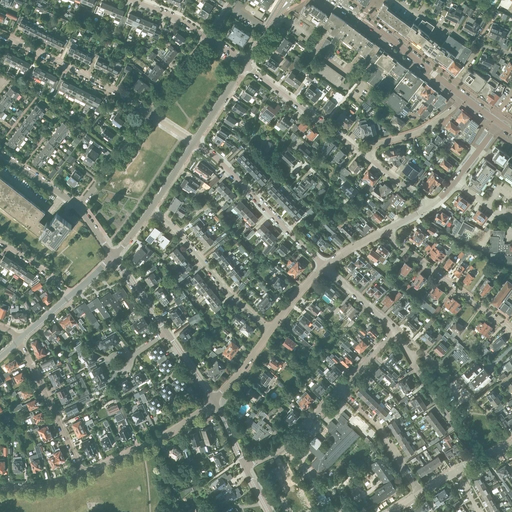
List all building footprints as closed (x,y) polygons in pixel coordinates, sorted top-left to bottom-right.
[(87,0),(86,4),(89,5),(87,10),(92,12),(95,5),(93,4),(94,0),(87,0)] [(204,0),(203,0),(202,3),(204,4),(202,7),(209,12),(212,9),(211,8),(213,6),(204,0)] [(272,0),(250,0),(250,1),(249,1),(244,8),(251,13),(251,12),(254,14),(253,14),(260,19),(261,18),(263,19),(265,16),(263,15),(265,11),(264,11),(266,9),(267,9),(272,0)] [(435,8),(434,12),(438,14),(442,7),(444,2),(440,1),(440,0),(436,0),(435,4),(437,5),(435,8)] [(511,0),(501,0),(498,5),(507,10),(511,2),(511,0)] [(105,11),(107,4),(102,2),(99,7),(96,6),(94,13),(97,14),(99,9),(102,10),(100,13),(103,14),(104,11),(105,11)] [(383,3),(376,14),(404,36),(413,23),(390,7),(390,8),(387,6),(388,6),(383,3)] [(110,14),(113,6),(107,4),(105,11),(110,14)] [(322,25),(328,17),(325,15),(324,14),(310,5),(309,5),(308,5),(307,5),(300,16),(320,29),(322,25)] [(116,16),(119,9),(113,6),(110,14),(116,16)] [(209,12),(202,7),(198,13),(198,14),(197,15),(200,17),(201,16),(205,18),(206,18),(208,15),(207,15),(209,12)] [(455,10),(456,9),(450,7),(448,10),(445,17),(451,20),(455,10)] [(120,27),(122,23),(125,17),(122,16),(124,11),(119,9),(116,16),(114,20),(120,22),(117,27),(120,28),(120,27)] [(455,10),(451,20),(456,23),(460,14),(461,12),(456,9),(455,10)] [(490,17),(494,20),(499,11),(495,9),(490,17)] [(0,21),(3,23),(7,16),(16,20),(17,16),(7,11),(5,15),(0,12),(0,21)] [(343,22),(344,20),(334,13),(332,12),(328,18),(328,17),(322,25),(325,27),(328,29),(326,32),(334,37),(344,22),(343,22)] [(127,18),(125,17),(122,23),(125,24),(125,23),(131,26),(135,16),(129,13),(127,18)] [(27,21),(22,18),(20,16),(17,22),(19,24),(17,28),(23,31),(27,21)] [(135,16),(131,26),(136,28),(137,25),(138,25),(141,18),(135,16)] [(417,16),(413,23),(404,36),(419,47),(427,37),(428,35),(417,28),(417,26),(416,25),(420,18),(417,16)] [(469,17),(466,23),(462,29),(467,33),(472,25),(475,21),(475,20),(469,17)] [(480,26),(484,28),(489,19),(485,17),(480,26)] [(143,27),(146,20),(141,18),(138,25),(137,28),(142,30),(143,27)] [(149,30),(152,22),(146,20),(143,27),(142,30),(141,31),(147,34),(148,32),(149,30)] [(422,20),(417,26),(417,28),(428,35),(434,26),(426,20),(425,22),(422,20)] [(472,25),(467,33),(473,36),(477,30),(479,26),(478,26),(479,24),(479,22),(475,20),(475,21),(472,25)] [(27,21),(23,31),(28,33),(31,27),(33,23),(30,22),(28,21),(27,21)] [(33,23),(31,27),(28,33),(33,36),(39,25),(34,22),(33,23)] [(161,32),(155,30),(157,25),(152,22),(149,30),(148,32),(153,34),(152,36),(158,39),(161,32)] [(344,22),(334,37),(331,42),(336,46),(333,50),(334,50),(334,52),(347,62),(348,62),(349,62),(350,62),(354,57),(353,56),(353,54),(356,50),(364,56),(374,43),(371,41),(367,38),(367,39),(366,38),(366,36),(364,36),(363,35),(360,32),(357,32),(357,29),(356,29),(354,27),(353,27),(353,26),(351,25),(351,24),(346,25),(346,23),(345,23),(344,22)] [(229,31),(226,36),(233,40),(237,42),(236,42),(243,47),(246,41),(245,41),(246,39),(247,39),(251,34),(244,29),(243,30),(241,28),(234,23),(231,29),(232,29),(231,31),(229,31)] [(39,25),(33,36),(39,39),(45,27),(39,24),(39,25)] [(495,38),(500,26),(496,25),(495,28),(491,26),(488,34),(490,35),(489,36),(495,38)] [(500,26),(495,38),(500,40),(501,39),(502,40),(506,32),(505,32),(506,30),(502,29),(502,28),(500,26)] [(45,27),(39,39),(44,41),(47,35),(49,31),(44,29),(45,27)] [(185,39),(177,32),(173,38),(181,44),(185,39)] [(53,37),(47,35),(44,41),(49,44),(53,37)] [(442,64),(445,67),(446,67),(462,44),(449,35),(441,47),(440,48),(433,58),(433,59),(442,64)] [(427,37),(419,47),(433,58),(440,48),(441,47),(436,42),(433,39),(433,40),(428,36),(427,37)] [(58,40),(53,37),(49,44),(55,47),(58,40)] [(67,53),(72,56),(76,49),(78,45),(75,43),(77,41),(71,38),(66,47),(69,49),(67,53)] [(285,38),(281,44),(288,49),(290,46),(292,47),(294,44),(292,43),(285,38)] [(58,40),(55,47),(60,50),(62,45),(65,47),(68,40),(65,39),(64,43),(58,40)] [(318,52),(317,52),(322,55),(326,49),(331,42),(326,39),(322,45),(318,52)] [(307,46),(299,40),(297,43),(305,49),(307,46)] [(374,43),(364,56),(369,59),(370,59),(370,58),(379,47),(374,43)] [(168,49),(166,52),(173,57),(177,52),(173,48),(174,47),(170,44),(167,48),(168,49)] [(288,49),(281,44),(276,50),(285,56),(287,53),(286,52),(288,49)] [(455,75),(462,66),(472,50),(462,44),(446,67),(449,70),(455,75)] [(370,59),(374,62),(374,61),(375,62),(383,50),(379,47),(370,58),(370,59)] [(76,49),(72,56),(78,58),(81,51),(76,49)] [(81,51),(78,58),(83,61),(88,51),(82,49),(81,51)] [(173,57),(166,52),(164,50),(159,56),(169,63),(173,57)] [(385,75),(397,60),(384,50),(362,78),(374,87),(385,75)] [(88,51),(83,61),(89,64),(91,59),(93,61),(97,54),(94,53),(93,54),(88,51)] [(9,65),(10,63),(14,55),(8,53),(6,57),(3,56),(0,62),(3,63),(4,62),(9,65)] [(99,56),(97,54),(93,61),(96,62),(94,66),(99,69),(103,62),(104,58),(99,56)] [(482,54),(479,62),(489,66),(491,67),(493,63),(494,61),(487,58),(487,56),(486,56),(487,55),(486,55),(486,54),(485,54),(484,54),(483,54),(482,54)] [(19,58),(14,55),(10,63),(16,65),(19,58)] [(278,63),(270,57),(266,63),(274,69),(278,63)] [(24,61),(19,58),(16,65),(21,68),(24,61)] [(284,62),(283,64),(288,68),(289,66),(290,65),(293,67),(295,65),(295,64),(296,63),(295,63),(293,61),(292,63),(287,59),(284,62)] [(506,67),(511,70),(511,63),(509,62),(507,65),(503,62),(504,61),(501,59),(498,63),(502,65),(502,64),(506,67)] [(338,89),(346,78),(321,60),(313,71),(338,89)] [(407,68),(397,60),(385,75),(374,87),(375,88),(376,87),(386,95),(407,68)] [(24,61),(21,68),(20,70),(25,73),(25,74),(27,75),(30,69),(28,68),(30,63),(24,61)] [(108,65),(103,62),(99,69),(105,72),(108,65)] [(160,75),(164,69),(156,63),(154,65),(155,66),(153,69),(160,75)] [(108,65),(105,72),(110,74),(113,67),(108,65)] [(132,69),(132,68),(127,65),(124,71),(130,74),(132,69)] [(33,70),(30,69),(27,75),(30,77),(30,76),(36,79),(41,69),(35,66),(33,70)] [(132,68),(132,69),(140,75),(143,72),(134,66),(132,68)] [(495,66),(493,70),(490,75),(491,75),(494,78),(499,81),(501,78),(507,81),(510,76),(503,72),(500,76),(497,74),(497,75),(495,73),(498,68),(495,66)] [(113,67),(110,74),(116,77),(118,73),(121,74),(124,68),(121,67),(119,70),(113,67)] [(160,75),(153,69),(152,69),(149,67),(147,70),(146,70),(144,72),(155,80),(160,75)] [(511,70),(506,67),(503,72),(510,76),(511,73),(511,70)] [(41,69),(36,79),(41,81),(41,80),(42,80),(46,72),(41,69)] [(392,91),(392,90),(385,98),(389,100),(386,104),(396,112),(398,114),(402,110),(403,108),(405,105),(407,102),(413,95),(419,88),(424,81),(409,69),(392,91)] [(484,78),(474,71),(472,73),(468,69),(460,79),(477,92),(486,80),(487,81),(491,75),(490,75),(488,74),(487,73),(487,74),(488,74),(484,78)] [(291,83),(297,76),(293,74),(294,72),(292,71),(286,79),(291,83)] [(51,74),(46,72),(42,80),(47,83),(51,74)] [(51,74),(47,83),(53,86),(52,88),(50,93),(52,94),(57,83),(55,82),(57,77),(51,74)] [(297,76),(291,83),(297,87),(303,79),(301,77),(302,76),(299,74),(297,76)] [(505,95),(502,93),(504,87),(505,85),(500,81),(499,81),(494,78),(491,75),(487,81),(488,81),(478,94),(493,104),(494,103),(497,105),(505,95)] [(150,87),(139,79),(133,87),(140,92),(144,87),(148,90),(150,87)] [(58,91),(59,90),(64,93),(66,90),(69,83),(63,80),(61,84),(59,83),(56,89),(58,91)] [(416,98),(415,99),(417,100),(410,109),(413,111),(415,108),(420,101),(431,87),(424,81),(419,88),(413,95),(416,98)] [(69,83),(66,90),(64,93),(69,95),(74,85),(69,83)] [(310,85),(304,93),(309,97),(315,90),(317,87),(311,83),(310,85)] [(245,89),(245,90),(253,95),(255,92),(256,92),(258,90),(249,84),(248,87),(247,86),(245,89)] [(80,88),(74,85),(69,95),(75,98),(80,88)] [(15,94),(17,92),(14,90),(11,87),(7,92),(14,97),(15,98),(17,96),(15,94)] [(315,90),(309,97),(315,101),(317,99),(320,101),(327,92),(324,89),(322,91),(317,87),(315,90)] [(427,106),(430,103),(432,100),(438,92),(431,87),(420,101),(415,108),(417,110),(423,103),(427,106)] [(80,88),(75,98),(80,101),(85,91),(80,88)] [(253,95),(245,90),(243,92),(242,92),(240,95),(241,95),(241,96),(245,99),(244,100),(247,101),(248,100),(249,101),(251,97),(254,99),(256,97),(255,97),(253,95)] [(85,91),(80,101),(86,104),(86,103),(87,101),(90,94),(85,91)] [(334,105),(337,106),(344,96),(337,91),(330,100),(329,99),(323,107),(329,112),(334,105)] [(3,96),(12,103),(14,100),(12,99),(14,97),(7,92),(3,96)] [(90,94),(87,101),(92,103),(96,96),(90,94)] [(436,109),(447,101),(447,99),(440,94),(434,101),(432,100),(430,103),(427,106),(420,116),(424,119),(425,117),(426,118),(435,107),(436,109)] [(380,95),(379,96),(382,98),(380,100),(385,104),(388,101),(380,95)] [(12,103),(3,96),(0,100),(0,101),(6,106),(9,108),(12,103)] [(96,96),(92,103),(91,106),(96,109),(95,111),(99,113),(102,108),(101,108),(102,106),(99,104),(101,99),(96,96)] [(364,101),(359,98),(355,103),(360,106),(364,101)] [(248,110),(245,108),(236,102),(232,108),(240,114),(242,116),(243,115),(245,113),(246,114),(248,110)] [(362,104),(360,107),(365,111),(367,108),(369,106),(365,102),(364,102),(362,104)] [(420,116),(427,106),(423,103),(417,110),(416,113),(420,116)] [(39,106),(37,104),(33,109),(42,116),(44,113),(42,111),(43,110),(43,109),(45,107),(41,104),(39,106)] [(263,113),(261,116),(268,121),(270,119),(271,119),(280,107),(277,105),(274,109),(269,105),(268,106),(266,104),(262,110),(263,112),(263,113)] [(392,117),(392,118),(390,121),(396,125),(394,127),(398,130),(404,122),(401,119),(402,117),(403,118),(408,112),(403,108),(402,110),(398,114),(396,112),(394,114),(392,117)] [(462,130),(471,118),(458,108),(450,119),(452,121),(451,121),(453,123),(457,125),(461,128),(460,129),(462,130)] [(42,116),(33,109),(30,114),(36,119),(38,121),(40,118),(41,118),(42,116)] [(342,124),(347,117),(345,115),(347,113),(344,110),(336,120),(342,124)] [(120,127),(124,122),(118,117),(122,113),(119,111),(111,120),(120,127)] [(36,119),(30,114),(26,119),(32,124),(36,119)] [(237,120),(228,115),(224,120),(233,126),(237,120)] [(295,118),(292,116),(289,121),(284,116),(282,119),(281,118),(276,123),(283,129),(285,126),(288,128),(295,118)] [(347,117),(342,124),(347,128),(353,121),(347,117)] [(100,118),(96,122),(101,126),(105,121),(100,118)] [(471,118),(462,130),(460,133),(458,135),(456,138),(464,144),(464,143),(460,140),(461,138),(470,143),(470,145),(470,143),(471,141),(471,139),(472,138),(472,137),(473,135),(474,135),(475,132),(477,130),(478,129),(477,130),(475,128),(479,124),(478,123),(471,118)] [(26,119),(22,123),(29,128),(31,130),(34,125),(32,124),(26,119)] [(242,124),(251,129),(253,126),(244,120),(242,124)] [(367,136),(367,135),(369,134),(367,123),(366,120),(359,121),(359,125),(358,125),(352,132),(360,138),(361,137),(362,137),(367,136)] [(452,137),(453,136),(456,138),(458,135),(460,133),(462,130),(460,129),(461,128),(457,125),(453,123),(451,121),(450,120),(445,126),(451,131),(449,134),(452,137)] [(302,121),(298,127),(295,124),(291,129),(294,131),(294,132),(298,127),(303,131),(308,126),(302,121)] [(63,122),(60,127),(68,133),(70,130),(68,129),(70,127),(63,122)] [(367,123),(369,134),(370,134),(370,135),(371,135),(372,135),(372,134),(376,133),(375,130),(380,129),(379,125),(377,123),(371,124),(370,122),(367,123)] [(22,123),(19,128),(25,133),(27,134),(29,131),(28,130),(29,128),(22,123)] [(56,131),(64,137),(66,135),(65,134),(66,132),(68,133),(60,127),(56,131)] [(19,128),(15,133),(23,139),(25,136),(24,135),(25,133),(19,128)] [(110,140),(114,134),(105,128),(101,133),(110,140)] [(216,134),(224,139),(227,135),(228,136),(230,133),(221,128),(219,131),(218,130),(216,133),(217,133),(216,134)] [(315,131),(314,131),(314,130),(313,131),(311,130),(306,135),(307,136),(312,140),(317,133),(317,132),(315,131)] [(65,138),(64,137),(56,131),(53,136),(59,141),(61,143),(65,138)] [(15,133),(11,138),(20,145),(24,140),(23,139),(15,133)] [(245,139),(236,133),(234,136),(243,142),(244,140),(245,139)] [(224,139),(216,134),(215,136),(214,136),(212,139),(213,139),(212,140),(217,142),(216,144),(219,146),(220,144),(220,145),(222,141),(224,143),(229,147),(229,146),(232,148),(234,145),(224,139)] [(430,142),(436,147),(441,140),(444,142),(446,138),(442,136),(441,137),(438,135),(434,140),(433,139),(432,140),(431,140),(430,141),(431,142),(430,142)] [(59,141),(53,136),(49,141),(55,146),(57,147),(59,144),(58,143),(59,141)] [(11,138),(7,143),(9,144),(16,149),(18,147),(19,148),(21,145),(20,145),(11,138)] [(457,143),(453,140),(451,142),(453,144),(450,147),(459,154),(461,150),(463,147),(461,146),(458,143),(457,143)] [(55,146),(49,141),(45,146),(53,152),(55,149),(54,148),(55,146)] [(269,154),(274,143),(268,141),(264,152),(269,154)] [(304,142),(302,144),(299,148),(304,153),(302,154),(308,160),(313,154),(307,148),(309,146),(304,142)] [(329,155),(334,148),(336,149),(337,147),(336,145),(332,142),(330,144),(329,143),(326,147),(325,146),(322,150),(324,151),(323,151),(320,155),(324,158),(327,155),(328,154),(329,155)] [(436,147),(430,142),(427,147),(426,146),(424,148),(425,149),(425,150),(430,154),(428,156),(426,154),(423,157),(428,161),(434,154),(432,152),(436,147)] [(445,151),(448,146),(443,142),(439,147),(445,151)] [(96,156),(98,154),(96,152),(98,149),(90,144),(88,147),(84,152),(85,152),(84,152),(87,154),(94,160),(95,160),(97,157),(96,156)] [(42,151),(50,157),(54,152),(53,152),(45,146),(42,151)] [(503,166),(509,156),(508,155),(505,154),(506,153),(503,152),(499,149),(498,149),(495,147),(492,151),(495,154),(492,158),(500,164),(502,165),(503,166)] [(399,148),(393,150),(397,164),(399,166),(402,163),(399,162),(398,158),(402,157),(401,152),(403,152),(402,148),(400,149),(399,148)] [(340,150),(332,160),(331,162),(333,164),(337,160),(342,164),(345,160),(343,159),(346,154),(340,150)] [(397,164),(393,150),(386,152),(384,153),(385,157),(387,156),(389,160),(392,159),(393,164),(397,168),(399,166),(397,164)] [(38,155),(44,160),(46,161),(48,159),(49,160),(51,157),(50,157),(42,151),(38,155)] [(287,154),(285,151),(280,156),(284,159),(283,160),(286,162),(286,161),(292,166),(296,162),(295,161),(297,159),(289,152),(287,154)] [(85,157),(83,160),(82,162),(85,164),(86,163),(90,166),(90,165),(91,166),(93,163),(92,162),(94,160),(87,154),(84,152),(83,155),(85,157)] [(241,163),(247,157),(243,153),(237,159),(241,163)] [(44,160),(38,155),(34,160),(35,161),(33,163),(38,167),(40,165),(42,167),(45,164),(43,162),(44,160)] [(452,165),(451,163),(452,162),(444,157),(442,156),(437,162),(439,163),(448,170),(452,165)] [(247,157),(241,163),(245,167),(251,161),(247,157)] [(269,165),(272,168),(279,160),(276,157),(269,165)] [(511,164),(508,161),(503,168),(502,167),(503,166),(502,165),(499,169),(497,167),(486,160),(474,176),(472,175),(470,178),(471,180),(468,185),(479,193),(489,180),(487,178),(493,169),(495,169),(498,171),(496,174),(498,175),(500,173),(511,181),(511,164)] [(255,165),(251,161),(245,167),(249,172),(255,165)] [(361,166),(355,161),(349,168),(355,173),(359,169),(360,170),(362,167),(361,166)] [(410,161),(409,162),(407,161),(406,163),(407,164),(402,171),(408,175),(414,166),(415,165),(410,161)] [(208,168),(200,162),(195,169),(208,178),(212,172),(208,169),(208,168)] [(260,170),(255,165),(249,172),(253,176),(260,170)] [(414,166),(408,175),(413,179),(418,172),(420,170),(420,169),(418,167),(416,167),(416,168),(414,166)] [(51,178),(57,170),(55,169),(54,168),(48,176),(51,178)] [(71,175),(79,180),(81,177),(82,174),(74,168),(72,171),(73,171),(71,175)] [(345,168),(341,173),(341,174),(346,178),(350,172),(345,168)] [(264,174),(260,170),(253,176),(258,180),(264,174)] [(367,182),(373,175),(368,171),(362,179),(360,177),(357,181),(359,182),(360,182),(361,181),(362,182),(364,181),(367,182)] [(428,177),(429,178),(435,183),(437,184),(442,178),(432,171),(428,177)] [(264,174),(258,180),(262,185),(268,178),(264,174)] [(39,219),(45,211),(0,175),(0,204),(54,247),(65,233),(68,235),(76,225),(63,215),(62,217),(59,215),(57,213),(49,222),(47,220),(44,223),(39,219)] [(79,180),(71,175),(67,181),(66,182),(69,185),(70,183),(74,186),(75,186),(77,183),(79,180)] [(373,175),(367,182),(370,185),(367,189),(371,191),(374,187),(372,186),(377,178),(373,175)] [(219,179),(217,176),(209,184),(212,186),(219,179)] [(188,181),(186,179),(181,186),(189,192),(191,188),(195,191),(197,187),(199,189),(204,182),(197,177),(194,182),(189,179),(188,181)] [(307,177),(301,183),(304,186),(307,184),(310,187),(313,184),(315,186),(317,183),(315,182),(316,182),(312,178),(311,178),(310,177),(309,178),(307,177)] [(341,185),(340,187),(351,197),(357,191),(350,185),(352,184),(345,178),(343,180),(345,182),(342,186),(341,185)] [(435,183),(429,178),(425,183),(423,181),(421,184),(431,192),(434,188),(432,187),(435,183)] [(220,192),(226,186),(222,182),(216,188),(220,192)] [(304,186),(301,183),(296,188),(305,196),(308,193),(306,191),(310,187),(307,184),(304,186)] [(271,194),(278,188),(273,184),(267,190),(271,194)] [(374,188),(374,187),(371,191),(371,192),(372,191),(382,199),(390,188),(384,184),(383,186),(380,184),(378,187),(377,185),(374,188)] [(225,196),(231,191),(226,186),(220,192),(225,196)] [(326,190),(323,187),(317,193),(321,196),(326,190)] [(282,192),(278,188),(271,194),(275,199),(282,192)] [(229,201),(235,195),(231,191),(225,196),(229,201)] [(282,192),(275,199),(280,203),(286,197),(282,192)] [(397,193),(395,195),(393,194),(388,200),(396,206),(395,207),(399,210),(402,206),(402,205),(406,200),(397,193)] [(455,201),(453,203),(459,207),(464,200),(462,198),(459,195),(457,198),(457,197),(454,200),(455,201)] [(181,200),(175,196),(168,207),(174,211),(175,210),(177,212),(175,214),(182,218),(187,210),(181,206),(184,202),(183,201),(184,201),(186,202),(188,199),(184,196),(181,200)] [(290,201),(286,197),(280,203),(284,207),(290,201)] [(362,202),(358,199),(358,198),(353,204),(357,208),(360,204),(362,202)] [(288,212),(294,206),(293,204),(295,202),(293,199),(284,208),(288,212)] [(464,200),(459,207),(464,211),(470,203),(466,201),(464,200)] [(239,211),(245,205),(241,201),(236,205),(234,203),(225,212),(227,214),(235,206),(239,211)] [(245,205),(239,211),(243,215),(249,210),(245,205)] [(298,210),(294,206),(288,212),(292,216),(298,210)] [(375,208),(372,211),(371,212),(373,213),(377,216),(376,217),(380,220),(382,220),(383,219),(382,218),(384,216),(375,208)] [(371,212),(372,211),(369,209),(364,214),(369,219),(370,218),(377,224),(380,220),(376,217),(377,216),(373,213),(371,212)] [(253,214),(249,210),(243,215),(247,220),(253,214)] [(303,214),(298,210),(292,216),(296,220),(303,214)] [(474,213),(472,216),(478,221),(483,214),(481,212),(478,210),(475,214),(474,213)] [(327,212),(324,215),(332,223),(336,219),(327,212)] [(435,217),(435,218),(437,219),(436,221),(444,226),(448,220),(446,218),(448,216),(442,212),(440,214),(438,213),(437,214),(437,213),(435,216),(435,217)] [(247,220),(246,221),(250,226),(258,219),(253,214),(247,220)] [(483,214),(478,221),(483,225),(486,222),(485,221),(488,217),(485,215),(484,215),(483,214)] [(368,231),(371,227),(366,223),(367,222),(362,217),(360,219),(363,221),(360,224),(368,231)] [(456,225),(452,234),(455,235),(461,223),(456,219),(453,222),(456,225)] [(195,232),(201,227),(197,222),(191,227),(195,232)] [(328,230),(332,234),(330,237),(332,239),(339,245),(343,240),(335,232),(336,231),(331,226),(326,222),(324,225),(328,229),(328,230)] [(353,233),(351,231),(352,229),(345,222),(343,224),(343,223),(341,225),(342,227),(345,229),(343,231),(349,237),(353,233)] [(368,231),(360,224),(357,222),(355,224),(357,227),(356,228),(364,235),(368,231),(367,231),(368,231)] [(262,235),(268,229),(263,224),(257,230),(262,235)] [(155,226),(146,239),(152,243),(156,237),(158,238),(162,240),(161,241),(159,244),(163,248),(170,239),(163,234),(163,235),(159,232),(161,231),(155,226)] [(435,230),(429,226),(426,231),(432,235),(435,230)] [(199,237),(205,232),(201,227),(195,232),(199,237)] [(414,233),(425,241),(427,239),(424,237),(426,234),(420,229),(420,228),(419,227),(418,227),(417,227),(417,228),(416,228),(415,229),(415,230),(414,231),(415,231),(414,233)] [(268,229),(262,235),(257,239),(259,241),(261,238),(263,241),(272,233),(268,229)] [(205,232),(199,237),(203,242),(211,234),(215,231),(214,230),(213,231),(213,230),(210,233),(208,230),(207,230),(205,232)] [(249,238),(255,232),(253,230),(247,236),(249,238)] [(490,260),(497,260),(497,262),(504,262),(504,264),(511,263),(511,243),(508,243),(508,244),(504,244),(504,241),(503,241),(503,237),(504,237),(504,230),(493,230),(492,236),(490,236),(489,250),(495,251),(494,253),(490,253),(490,260)] [(220,235),(214,241),(215,241),(216,243),(217,242),(222,238),(222,237),(227,234),(225,232),(221,236),(220,235)] [(272,233),(263,241),(268,245),(267,246),(268,247),(267,248),(263,253),(265,255),(276,242),(275,241),(274,241),(273,240),(276,238),(272,233)] [(425,241),(414,233),(412,235),(411,235),(410,235),(409,236),(409,237),(409,238),(418,245),(421,242),(423,244),(425,241)] [(211,234),(203,242),(207,247),(213,241),(212,239),(214,237),(211,234)] [(321,237),(318,240),(317,239),(314,237),(312,240),(313,240),(313,241),(315,243),(316,242),(324,249),(329,244),(321,237)] [(433,258),(442,247),(439,250),(435,247),(438,244),(435,241),(429,248),(431,249),(429,251),(432,253),(430,256),(433,258)] [(283,255),(288,249),(288,248),(287,249),(282,244),(277,250),(283,255)] [(382,256),(386,259),(388,255),(390,252),(387,250),(388,250),(380,244),(376,250),(382,255),(382,256)] [(139,251),(137,253),(136,252),(131,259),(138,264),(143,259),(145,260),(149,255),(150,256),(153,252),(147,246),(144,250),(141,248),(139,251)] [(216,257),(222,252),(218,247),(212,253),(216,257)] [(448,251),(442,247),(433,258),(437,261),(439,258),(441,260),(445,255),(445,254),(446,254),(448,255),(453,249),(450,247),(448,251)] [(174,258),(180,253),(176,248),(170,253),(174,258)] [(382,256),(381,255),(380,257),(371,250),(367,255),(371,259),(369,261),(373,264),(375,261),(377,259),(382,263),(386,259),(382,256)] [(467,250),(464,254),(461,258),(463,260),(465,258),(468,254),(470,252),(467,250)] [(226,257),(222,252),(216,257),(220,262),(226,257)] [(184,257),(180,253),(174,258),(178,263),(184,257)] [(2,259),(0,257),(0,264),(4,267),(9,259),(4,255),(2,259)] [(224,267),(232,260),(235,257),(234,256),(231,258),(229,255),(228,255),(226,257),(220,262),(224,267)] [(449,258),(443,266),(449,270),(455,262),(456,260),(451,256),(449,258)] [(478,256),(476,260),(486,266),(488,263),(478,256)] [(184,257),(178,263),(182,267),(188,262),(184,257)] [(286,259),(283,261),(285,263),(288,261),(290,264),(293,266),(299,272),(301,270),(302,270),(303,269),(303,268),(304,267),(305,265),(302,263),(301,264),(297,261),(295,264),(293,262),(292,262),(289,259),(289,260),(287,258),(286,259)] [(365,265),(358,258),(353,263),(356,265),(358,267),(360,265),(363,267),(365,265)] [(14,262),(9,259),(4,267),(9,270),(10,268),(14,262)] [(224,267),(228,271),(239,262),(238,260),(235,263),(232,260),(224,267)] [(288,261),(285,263),(288,265),(287,266),(290,269),(288,271),(294,277),(295,277),(296,277),(297,275),(299,272),(293,266),(290,264),(288,261)] [(355,270),(353,268),(356,265),(353,263),(351,261),(347,265),(347,266),(349,268),(347,270),(352,274),(355,270)] [(454,272),(455,273),(454,274),(459,277),(464,270),(462,268),(465,263),(462,261),(454,272)] [(19,265),(14,262),(10,268),(15,272),(19,265)] [(183,275),(179,278),(177,280),(179,282),(181,281),(188,274),(186,272),(192,267),(188,262),(182,267),(179,270),(183,275)] [(239,262),(228,271),(232,276),(238,271),(234,266),(239,262)] [(399,270),(399,271),(397,274),(403,278),(408,271),(410,272),(412,269),(411,268),(411,267),(404,262),(399,270)] [(19,265),(15,272),(13,274),(18,277),(20,275),(24,268),(19,265)] [(272,266),(271,266),(269,268),(276,274),(278,271),(275,268),(272,266)] [(30,272),(24,268),(20,275),(25,278),(30,272)] [(237,280),(242,276),(244,274),(246,271),(244,270),(240,273),(238,271),(232,276),(239,286),(241,284),(237,280)] [(355,270),(352,274),(354,276),(352,279),(357,283),(359,281),(363,276),(358,272),(355,270)] [(392,281),(397,274),(393,271),(388,278),(392,281)] [(30,272),(25,278),(24,281),(32,286),(38,282),(33,278),(35,275),(30,272)] [(472,272),(471,273),(470,272),(468,273),(465,276),(466,276),(463,281),(468,285),(474,277),(476,274),(472,272)] [(158,274),(155,276),(153,273),(144,278),(147,282),(148,281),(151,285),(155,282),(156,284),(162,280),(158,274)] [(201,278),(197,273),(189,279),(189,280),(188,281),(192,285),(195,283),(201,278)] [(404,289),(407,291),(411,286),(413,287),(415,284),(419,288),(423,283),(424,284),(427,280),(426,279),(426,278),(420,273),(413,283),(412,282),(410,285),(408,284),(404,289)] [(497,307),(511,287),(511,276),(507,273),(505,276),(504,277),(504,278),(506,280),(490,302),(497,307)] [(368,281),(370,282),(375,277),(372,275),(370,278),(365,274),(359,281),(364,285),(368,281)] [(275,279),(275,280),(273,283),(274,284),(282,291),(287,284),(278,276),(275,279)] [(205,283),(201,278),(195,283),(199,288),(205,283)] [(480,288),(482,289),(479,293),(484,296),(487,293),(488,294),(489,294),(490,293),(490,291),(489,291),(492,287),(488,284),(490,281),(487,278),(480,288)] [(266,291),(269,289),(260,281),(258,284),(266,292),(266,291)] [(40,282),(31,288),(34,291),(42,286),(40,282)] [(205,283),(199,288),(196,290),(198,292),(201,295),(203,293),(209,287),(205,283)] [(379,286),(375,283),(373,285),(372,284),(366,292),(371,296),(373,294),(379,286)] [(327,287),(323,291),(330,298),(334,294),(339,299),(341,296),(331,286),(329,289),(327,287)] [(378,298),(382,293),(380,291),(382,288),(379,286),(373,294),(378,298)] [(122,287),(111,294),(116,301),(123,296),(125,299),(124,299),(132,311),(137,308),(135,305),(122,287)] [(156,290),(154,292),(155,293),(156,294),(155,294),(159,299),(166,294),(166,295),(169,293),(167,290),(165,287),(162,289),(161,287),(156,290)] [(209,287),(203,293),(207,297),(213,292),(209,287)] [(439,289),(439,288),(438,287),(437,287),(436,287),(434,290),(433,289),(428,295),(432,298),(432,301),(437,300),(437,298),(442,291),(439,289)] [(511,287),(497,307),(500,309),(505,313),(505,312),(510,315),(511,312),(511,304),(506,300),(511,292),(511,287)] [(47,291),(40,296),(44,301),(45,301),(47,304),(52,300),(50,298),(51,297),(47,291)] [(266,292),(261,297),(270,306),(272,303),(275,299),(266,291),(266,292)] [(107,294),(99,300),(103,306),(111,301),(112,304),(111,305),(117,313),(119,312),(121,316),(124,314),(122,310),(116,301),(111,294),(110,292),(107,294)] [(213,292),(207,297),(202,302),(203,304),(208,299),(211,302),(217,297),(213,292)] [(384,303),(388,306),(394,300),(395,302),(402,294),(399,292),(395,296),(396,297),(394,298),(393,297),(393,296),(390,294),(382,302),(384,304),(384,303)] [(39,298),(34,293),(32,295),(35,299),(33,301),(36,304),(32,307),(38,313),(41,310),(40,309),(42,308),(36,300),(39,298)] [(166,294),(159,299),(163,305),(163,304),(164,305),(165,304),(166,303),(168,301),(170,300),(173,298),(169,293),(166,295),(166,294)] [(97,297),(86,305),(91,311),(98,306),(100,309),(99,310),(105,318),(106,317),(109,321),(112,319),(109,315),(99,300),(97,297)] [(217,297),(211,302),(208,304),(210,307),(213,311),(214,311),(216,314),(221,307),(219,304),(221,302),(217,297)] [(270,306),(261,297),(255,304),(264,312),(267,308),(267,309),(270,306)] [(402,304),(400,301),(392,310),(392,311),(394,313),(397,315),(397,314),(410,300),(408,298),(402,304)] [(448,299),(444,304),(442,306),(445,308),(446,307),(449,309),(456,301),(452,298),(450,301),(448,299)] [(432,313),(435,310),(422,299),(417,305),(430,317),(432,313)] [(407,313),(404,310),(412,302),(410,300),(397,314),(402,319),(407,313)] [(345,316),(353,307),(351,305),(347,301),(340,308),(344,311),(342,313),(345,316)] [(456,301),(449,309),(453,312),(453,313),(455,314),(456,313),(460,308),(458,306),(460,304),(456,301)] [(86,305),(85,302),(74,310),(78,316),(85,311),(87,314),(86,314),(92,324),(94,322),(97,328),(100,326),(96,320),(97,320),(91,311),(86,305)] [(314,306),(312,304),(308,308),(315,315),(319,311),(321,313),(324,310),(316,303),(314,306)] [(435,310),(432,313),(435,316),(442,308),(439,305),(435,310)] [(417,306),(411,312),(414,314),(418,311),(420,313),(422,310),(419,308),(417,306)] [(171,309),(168,312),(169,313),(173,319),(182,312),(179,307),(176,309),(173,311),(172,309),(171,309)] [(355,309),(353,307),(345,316),(347,318),(349,316),(353,319),(359,312),(355,308),(355,309)] [(19,312),(19,320),(27,320),(26,313),(22,313),(22,310),(19,310),(19,312)] [(135,310),(127,315),(131,321),(135,319),(137,321),(133,324),(131,325),(134,330),(136,328),(139,332),(141,335),(142,334),(141,333),(143,332),(144,333),(146,332),(149,330),(147,327),(148,327),(149,326),(143,317),(140,313),(139,311),(136,312),(135,310)] [(182,312),(173,319),(177,326),(177,325),(178,326),(185,322),(184,320),(186,319),(184,315),(182,312)] [(78,324),(77,323),(70,313),(64,317),(69,324),(71,326),(73,329),(77,326),(78,325),(82,330),(85,329),(80,322),(78,324)] [(189,322),(194,318),(197,316),(196,314),(195,313),(187,319),(189,322)] [(241,324),(239,327),(248,335),(253,329),(245,323),(246,322),(242,318),(243,317),(237,313),(234,317),(241,324)] [(300,321),(299,322),(309,331),(311,329),(307,325),(310,321),(303,315),(299,319),(300,321)] [(414,315),(406,323),(415,331),(420,326),(419,325),(418,325),(415,322),(417,320),(417,318),(414,315)] [(316,320),(321,325),(324,322),(318,316),(315,319),(316,320)] [(67,330),(68,332),(73,329),(71,326),(69,324),(64,317),(59,321),(66,331),(67,330)] [(434,320),(431,318),(424,327),(426,329),(434,320)] [(451,319),(444,329),(446,331),(453,321),(451,319)] [(455,345),(457,341),(458,340),(454,337),(457,333),(459,335),(465,328),(455,321),(450,328),(454,331),(450,335),(446,331),(443,335),(450,341),(455,345)] [(296,324),(292,328),(300,335),(303,331),(307,334),(309,331),(299,322),(297,324),(296,324)] [(476,328),(474,331),(472,333),(475,335),(476,332),(478,330),(482,333),(488,325),(485,322),(482,325),(480,323),(476,328)] [(50,328),(55,335),(61,331),(55,324),(50,328)] [(376,329),(375,330),(374,328),(375,327),(373,326),(372,326),(371,326),(370,325),(366,329),(368,331),(367,332),(371,335),(370,336),(373,339),(378,333),(379,332),(376,329)] [(492,328),(488,325),(482,333),(488,337),(492,332),(490,330),(492,328)] [(359,330),(364,335),(367,332),(361,327),(359,330)] [(55,335),(50,328),(45,332),(50,339),(52,337),(54,340),(56,339),(60,344),(61,343),(59,340),(57,338),(55,335)] [(192,335),(189,331),(191,330),(190,329),(188,330),(187,328),(179,333),(181,337),(182,336),(184,340),(192,335)] [(364,335),(359,330),(358,330),(356,332),(362,338),(364,335)] [(425,340),(431,334),(426,330),(420,336),(425,340)] [(107,337),(106,337),(112,347),(113,347),(112,346),(115,345),(118,344),(118,343),(119,342),(117,340),(121,338),(116,331),(114,332),(113,333),(113,334),(107,337)] [(435,338),(431,334),(425,340),(429,344),(435,338)] [(112,347),(106,337),(105,335),(101,337),(103,340),(100,341),(98,341),(96,342),(100,349),(103,347),(105,350),(106,350),(106,351),(109,349),(109,348),(112,346),(112,348),(112,347)] [(295,342),(287,335),(281,342),(283,343),(280,346),(287,351),(289,348),(290,349),(291,348),(294,351),(296,348),(298,350),(301,347),(295,342)] [(493,344),(491,347),(495,352),(506,343),(501,337),(493,344)] [(231,338),(226,346),(235,353),(239,347),(234,343),(236,341),(233,339),(231,338)] [(358,343),(364,349),(367,345),(360,338),(357,340),(359,342),(358,343)] [(32,342),(32,343),(35,350),(34,350),(35,351),(43,347),(44,346),(47,345),(46,343),(44,344),(42,342),(39,343),(37,339),(32,342)] [(304,339),(301,342),(309,349),(312,346),(304,339)] [(484,348),(489,343),(487,340),(481,346),(484,348)] [(358,343),(356,341),(351,346),(354,348),(360,353),(364,349),(358,343)] [(457,341),(455,345),(454,346),(456,348),(458,347),(460,349),(459,350),(458,349),(453,354),(457,359),(458,360),(459,361),(462,359),(465,362),(468,360),(467,359),(469,358),(468,357),(469,356),(461,348),(463,346),(457,341)] [(347,350),(349,348),(343,342),(340,345),(346,351),(347,350)] [(447,348),(443,344),(441,342),(439,345),(438,344),(434,349),(441,355),(445,351),(447,348)] [(78,351),(84,348),(81,343),(75,347),(78,351)] [(235,353),(226,346),(224,345),(222,348),(220,347),(218,348),(216,349),(215,351),(214,353),(218,356),(219,354),(225,359),(227,356),(231,358),(235,353)] [(156,363),(166,356),(164,353),(162,350),(163,350),(162,348),(161,349),(159,346),(158,347),(157,347),(155,348),(155,349),(150,352),(151,353),(151,355),(153,358),(155,358),(155,359),(156,358),(158,361),(156,363)] [(304,346),(299,350),(306,356),(308,358),(312,353),(310,351),(304,346)] [(35,351),(34,350),(37,355),(36,355),(37,357),(38,357),(38,358),(47,354),(43,347),(35,351)] [(481,357),(488,350),(486,348),(479,355),(481,357)] [(88,369),(96,365),(94,362),(97,360),(95,357),(96,357),(94,353),(94,354),(93,353),(87,356),(84,350),(80,353),(82,358),(84,358),(88,365),(87,366),(88,369)] [(347,352),(345,350),(341,354),(344,357),(350,363),(354,359),(351,357),(351,356),(347,352)] [(212,366),(221,374),(223,371),(223,370),(225,367),(222,365),(223,364),(221,363),(220,364),(216,360),(217,360),(215,359),(218,356),(214,353),(212,351),(209,355),(213,358),(210,361),(214,364),(212,366)] [(388,357),(395,363),(399,359),(396,356),(397,355),(397,354),(396,354),(396,353),(395,353),(394,353),(394,354),(393,353),(393,354),(392,353),(388,357)] [(168,359),(166,356),(156,363),(159,361),(161,364),(159,365),(160,366),(160,368),(159,368),(161,371),(162,371),(163,371),(164,372),(169,369),(170,369),(171,368),(171,367),(173,366),(171,363),(172,363),(171,361),(170,362),(168,359)] [(274,358),(273,357),(268,364),(277,370),(283,362),(275,356),(274,358)] [(341,356),(339,358),(336,356),(333,359),(336,363),(339,359),(341,361),(340,361),(343,364),(344,364),(346,367),(350,363),(344,357),(343,359),(341,356)] [(44,369),(52,365),(54,369),(57,367),(62,365),(61,361),(57,363),(55,357),(52,358),(45,361),(45,362),(42,364),(44,369)] [(395,363),(388,357),(385,361),(386,361),(384,363),(391,369),(393,367),(392,366),(395,363)] [(11,374),(9,371),(19,365),(15,359),(5,366),(9,371),(7,373),(7,372),(2,375),(4,378),(11,374)] [(475,362),(461,376),(467,382),(470,380),(471,381),(470,381),(469,384),(470,386),(473,387),(475,386),(476,386),(476,387),(474,389),(477,393),(491,379),(488,376),(490,375),(483,367),(482,367),(483,368),(482,369),(480,367),(475,362)] [(97,368),(96,365),(88,369),(89,371),(91,372),(95,378),(94,378),(105,373),(104,373),(102,371),(103,370),(101,367),(100,367),(97,368)] [(333,365),(329,370),(336,377),(337,376),(338,376),(340,375),(340,374),(341,372),(337,369),(338,369),(335,366),(335,367),(334,365),(333,365)] [(221,374),(212,366),(206,372),(215,380),(218,376),(218,377),(221,374)] [(316,366),(313,368),(318,373),(318,372),(322,376),(324,374),(323,372),(316,366)] [(52,380),(62,376),(58,372),(61,370),(59,368),(52,371),(53,373),(49,375),(50,375),(49,376),(50,378),(51,378),(52,380)] [(386,375),(384,373),(379,368),(374,374),(379,379),(381,376),(383,378),(384,377),(392,384),(394,381),(396,379),(395,379),(391,375),(388,372),(386,375)] [(271,370),(269,372),(274,376),(275,378),(277,379),(279,376),(271,370)] [(325,374),(324,374),(326,376),(328,378),(332,381),(333,380),(334,380),(336,378),(336,377),(329,370),(325,374)] [(25,379),(25,378),(22,372),(12,378),(15,384),(17,382),(18,382),(21,381),(22,383),(25,382),(26,381),(25,379)] [(135,379),(131,380),(136,388),(138,386),(138,385),(145,381),(147,381),(149,380),(145,373),(142,375),(140,372),(139,372),(136,373),(136,374),(133,376),(135,379)] [(268,372),(266,374),(264,372),(259,380),(265,385),(261,389),(267,394),(270,389),(269,387),(275,378),(274,376),(269,372),(269,373),(268,372)] [(105,373),(94,378),(94,379),(95,378),(98,385),(98,387),(99,389),(106,385),(105,382),(107,381),(107,380),(108,379),(106,376),(105,376),(104,374),(105,373)] [(64,382),(62,378),(65,377),(64,374),(62,376),(52,380),(53,382),(52,383),(53,385),(54,385),(55,386),(64,382)] [(170,384),(176,392),(179,390),(180,389),(182,390),(185,388),(185,386),(186,385),(183,381),(183,380),(182,378),(181,378),(180,377),(178,378),(177,377),(175,379),(176,380),(173,381),(173,382),(170,384)] [(318,381),(315,383),(323,391),(327,386),(324,383),(324,382),(322,380),(323,379),(321,377),(317,380),(318,381)] [(402,388),(410,383),(409,381),(411,380),(409,377),(406,379),(406,378),(398,382),(399,383),(397,384),(399,386),(401,385),(402,388)] [(136,388),(131,380),(128,382),(127,380),(124,381),(123,380),(120,382),(121,383),(120,384),(121,386),(118,388),(122,395),(125,394),(125,392),(132,389),(133,389),(136,388)] [(323,391),(315,383),(310,388),(314,392),(315,392),(319,395),(323,391)] [(413,389),(410,383),(402,388),(405,393),(406,393),(407,395),(412,392),(411,391),(412,390),(411,390),(413,389)] [(176,392),(170,384),(167,386),(167,385),(165,387),(164,386),(162,387),(163,388),(160,390),(161,392),(161,393),(162,394),(163,394),(166,399),(167,398),(169,399),(172,397),(172,395),(173,394),(176,392)] [(370,386),(366,391),(361,387),(356,392),(361,397),(370,387),(370,386)] [(33,393),(29,387),(22,391),(21,390),(18,392),(19,395),(21,400),(25,398),(25,397),(33,393)] [(60,397),(73,391),(72,389),(68,390),(67,387),(64,388),(57,391),(58,392),(57,393),(59,397),(60,397)] [(372,388),(370,387),(361,397),(365,401),(370,395),(368,393),(370,391),(369,391),(372,388)] [(250,397),(256,402),(261,395),(251,388),(246,393),(250,396),(250,397)] [(73,391),(60,397),(59,398),(61,402),(62,402),(69,399),(72,398),(71,395),(74,393),(73,391)] [(499,394),(497,396),(493,391),(486,396),(490,401),(499,394)] [(309,405),(311,402),(313,402),(314,401),(314,400),(308,393),(307,394),(305,392),(301,396),(309,405)] [(501,396),(499,394),(490,401),(494,406),(501,401),(498,398),(501,396)] [(86,395),(85,396),(79,399),(67,404),(67,405),(68,404),(69,407),(65,408),(68,414),(69,417),(80,411),(79,411),(77,405),(78,405),(88,400),(87,398),(88,398),(87,397),(86,397),(86,396),(86,395)] [(370,395),(365,401),(369,405),(375,400),(370,395)] [(309,405),(301,396),(299,398),(301,400),(298,403),(305,409),(309,405)] [(401,404),(406,401),(408,399),(406,396),(398,402),(400,405),(401,404)] [(416,405),(423,401),(419,396),(413,400),(411,401),(413,404),(415,403),(416,405)] [(117,411),(123,408),(122,405),(118,398),(113,400),(115,403),(107,407),(110,413),(116,410),(117,411)] [(156,398),(149,402),(151,406),(150,406),(151,408),(152,408),(154,411),(155,411),(157,411),(160,410),(160,409),(161,408),(162,407),(160,404),(160,403),(159,401),(158,401),(156,398)] [(21,403),(14,407),(11,408),(13,412),(26,406),(28,410),(38,405),(35,399),(25,404),(22,405),(21,403)] [(375,400),(369,405),(374,409),(379,404),(375,400)] [(412,411),(418,407),(420,411),(426,406),(423,401),(416,405),(411,409),(412,411)] [(143,421),(143,419),(142,418),(143,418),(143,417),(144,417),(141,411),(145,410),(143,404),(137,406),(139,410),(133,413),(134,414),(132,415),(134,420),(135,419),(135,420),(138,419),(139,422),(143,421)] [(383,408),(379,404),(374,409),(378,413),(383,408)] [(383,408),(378,413),(383,418),(386,414),(389,417),(391,417),(397,410),(393,407),(390,410),(386,405),(385,406),(383,408)] [(493,412),(495,414),(504,407),(502,405),(497,409),(493,412)] [(123,408),(117,411),(118,414),(114,416),(117,422),(117,421),(124,418),(127,417),(123,408)] [(293,409),(292,408),(288,412),(287,412),(289,414),(295,419),(299,415),(293,409)] [(256,414),(253,411),(245,421),(257,431),(253,436),(255,437),(254,438),(256,440),(257,439),(258,438),(260,439),(259,441),(263,444),(271,434),(268,432),(262,427),(266,423),(262,419),(267,414),(262,410),(257,415),(261,419),(256,424),(252,420),(256,414)] [(42,412),(34,415),(33,411),(22,416),(24,420),(30,418),(33,423),(34,423),(44,418),(42,412)] [(325,469),(358,435),(350,427),(350,428),(345,423),(347,420),(349,417),(343,411),(339,416),(340,417),(337,419),(339,421),(335,425),(331,420),(325,426),(328,429),(327,430),(332,434),(329,437),(334,442),(324,451),(318,445),(320,443),(314,437),(311,441),(306,446),(318,457),(311,464),(317,469),(320,472),(324,467),(325,469)] [(429,420),(434,416),(430,411),(425,415),(429,420)] [(295,419),(289,414),(285,418),(284,417),(283,417),(282,419),(285,423),(287,421),(290,424),(295,419)] [(434,416),(429,420),(432,425),(438,421),(434,416)] [(77,421),(72,423),(73,424),(72,425),(73,426),(74,426),(75,430),(83,426),(89,423),(93,422),(91,419),(85,422),(82,417),(79,419),(80,420),(79,420),(78,420),(77,421)] [(511,418),(507,421),(504,417),(501,419),(507,428),(510,426),(511,428),(511,427),(511,418)] [(397,419),(394,421),(394,420),(388,424),(391,429),(397,425),(400,423),(397,419)] [(442,426),(438,421),(432,425),(436,430),(442,426)] [(32,427),(33,430),(36,428),(38,433),(40,432),(41,436),(42,435),(50,431),(49,431),(48,429),(49,428),(49,427),(48,426),(47,426),(47,425),(39,429),(37,425),(32,427)] [(130,435),(126,427),(125,425),(122,426),(123,429),(119,430),(121,435),(119,436),(120,439),(123,438),(123,439),(130,435)] [(401,430),(397,425),(391,429),(394,434),(401,430)] [(86,432),(83,426),(75,430),(76,433),(77,434),(77,435),(78,436),(82,434),(83,434),(84,433),(86,432)] [(442,426),(436,430),(440,435),(446,431),(442,426)] [(210,428),(203,430),(204,434),(203,434),(205,440),(204,440),(205,444),(206,443),(206,444),(215,441),(214,437),(213,437),(210,428)] [(401,430),(394,434),(398,439),(404,435),(403,434),(401,430)] [(42,435),(45,441),(53,438),(50,431),(42,435)] [(192,446),(192,449),(199,447),(201,455),(202,457),(203,457),(205,456),(206,455),(203,446),(204,445),(202,440),(199,441),(196,432),(190,434),(194,446),(192,446)] [(103,434),(104,435),(100,437),(104,448),(112,445),(111,443),(111,442),(110,439),(109,439),(106,433),(103,434)] [(404,435),(398,439),(401,444),(407,441),(404,435)] [(455,454),(460,451),(456,444),(453,446),(450,442),(453,441),(449,435),(444,438),(446,442),(454,454),(455,454)] [(366,437),(364,439),(370,445),(372,443),(366,437)] [(429,443),(431,445),(439,439),(438,437),(429,442),(429,443)] [(91,446),(93,445),(95,444),(95,442),(94,441),(92,442),(91,443),(90,440),(89,440),(89,439),(81,442),(84,449),(91,446)] [(407,441),(401,444),(404,449),(410,446),(407,441)] [(444,451),(449,458),(455,454),(454,454),(446,442),(444,443),(447,447),(449,446),(450,448),(444,451)] [(91,446),(84,449),(88,457),(89,458),(93,456),(96,455),(95,451),(96,451),(99,450),(95,444),(93,445),(91,446)] [(53,445),(51,446),(54,453),(58,463),(59,462),(61,461),(62,461),(64,461),(64,460),(65,460),(59,447),(55,449),(53,445)] [(414,451),(412,448),(414,447),(413,445),(410,446),(404,449),(408,455),(414,451)] [(169,449),(166,453),(176,459),(177,460),(179,459),(182,455),(181,453),(184,453),(186,461),(191,460),(187,448),(183,449),(183,450),(180,451),(174,447),(171,451),(169,449)] [(213,452),(207,455),(209,458),(213,456),(218,468),(226,464),(221,452),(214,455),(213,452)] [(21,456),(13,457),(14,460),(15,472),(16,472),(18,472),(19,471),(20,471),(23,471),(22,460),(21,460),(21,459),(25,458),(24,453),(21,454),(21,456)] [(54,453),(48,456),(49,458),(49,459),(48,460),(49,462),(50,462),(53,468),(54,467),(55,467),(56,467),(56,466),(59,465),(59,462),(58,463),(54,453)] [(37,454),(29,456),(34,471),(35,472),(38,471),(38,470),(38,469),(41,468),(39,460),(37,454)] [(436,466),(442,462),(438,456),(432,460),(436,466)] [(431,469),(436,466),(432,460),(431,457),(429,459),(430,461),(427,463),(431,469)] [(370,465),(375,472),(376,471),(384,483),(374,490),(376,493),(370,497),(374,504),(396,489),(390,481),(394,478),(380,458),(370,465)] [(431,469),(427,463),(424,465),(423,463),(420,464),(422,466),(426,472),(431,469)] [(501,468),(506,475),(506,476),(508,474),(510,476),(511,475),(511,476),(511,475),(511,469),(510,466),(507,468),(505,465),(501,468)] [(417,469),(421,476),(426,472),(422,466),(417,469)] [(496,471),(503,481),(505,479),(504,477),(506,475),(501,468),(496,471)] [(483,474),(481,476),(474,479),(477,485),(483,481),(493,476),(490,469),(487,471),(489,476),(487,477),(486,475),(484,476),(483,474)] [(221,492),(231,485),(228,483),(226,484),(225,482),(233,477),(230,473),(227,475),(225,472),(217,478),(220,481),(213,486),(215,489),(218,487),(221,492)] [(483,481),(477,485),(480,490),(486,486),(492,483),(491,482),(488,483),(487,482),(485,483),(483,481)] [(501,483),(508,492),(510,490),(504,481),(501,483)] [(231,485),(221,492),(223,494),(224,494),(227,499),(231,496),(234,500),(241,495),(239,492),(240,491),(238,487),(233,491),(231,489),(233,488),(231,485)] [(489,492),(486,486),(480,490),(483,495),(489,492)] [(438,493),(443,500),(448,496),(450,499),(454,497),(448,489),(446,491),(444,489),(438,493)] [(492,497),(489,492),(483,495),(486,501),(492,497)] [(324,493),(316,497),(321,507),(332,502),(329,497),(326,498),(324,493)] [(433,499),(430,501),(435,508),(438,507),(436,504),(439,502),(442,505),(445,503),(443,500),(438,493),(432,497),(433,499)] [(494,496),(492,497),(486,501),(488,506),(495,502),(497,501),(495,496),(494,496)] [(435,508),(430,501),(427,503),(426,500),(420,505),(425,511),(430,508),(432,510),(435,508)] [(496,505),(495,502),(488,506),(491,511),(506,503),(505,501),(503,503),(502,502),(496,505)] [(506,503),(491,511),(501,511),(510,508),(509,507),(507,507),(505,508),(502,510),(502,508),(501,509),(500,506),(506,503)]
